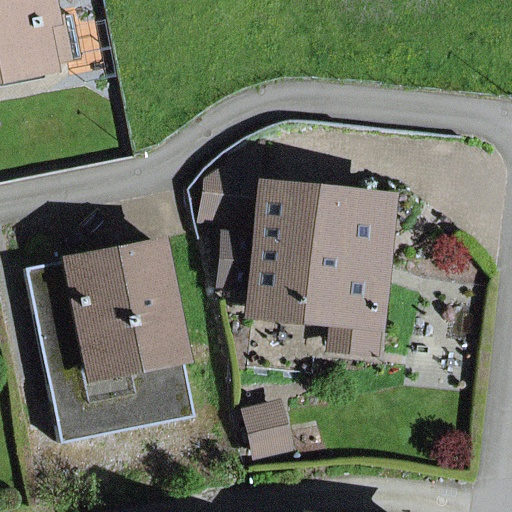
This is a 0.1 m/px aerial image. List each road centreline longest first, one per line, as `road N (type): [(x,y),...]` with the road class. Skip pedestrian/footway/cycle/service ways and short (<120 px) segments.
road 1 (residential): [(0,206),(173,168),(244,106),(296,94),(511,121)]
road 2 (residential): [(511,364),(496,511)]
